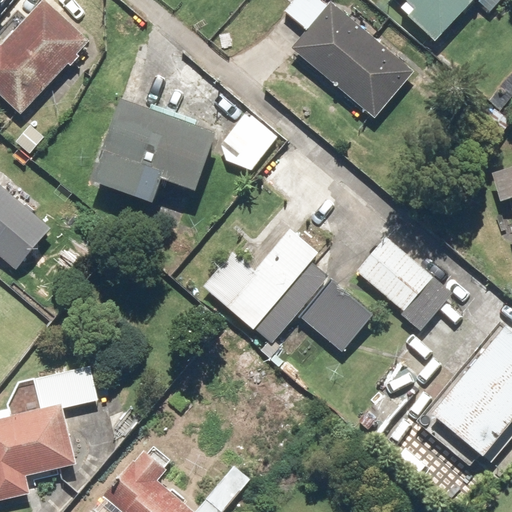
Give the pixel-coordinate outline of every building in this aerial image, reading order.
[(55,0),(49,0),(45,5),(39,0),(26,0),(0,26),(0,89),(24,113),(96,40),(55,0)] [(297,45),(378,116),(417,73),(334,0),(296,0),(286,12),(309,32),(297,45)] [(409,0),(404,5),(438,41),(482,0),(493,10),(502,0),(409,0)] [(172,178),(201,191),(225,135),(133,96),(98,176),(162,203),(172,178)] [(281,139),(250,112),(227,139),(258,165),(281,139)] [(511,166),(498,170),(506,200),(511,198),(511,166)] [(59,226),(0,176),(0,251),(22,270),(59,226)] [(249,236),(209,286),(279,342),(301,315),(347,352),(380,311),(316,259),(336,235),(312,215),(298,232),(277,214),(255,241),(254,240),(249,236)] [(434,306),(449,289),(391,237),(362,269),(407,309),(404,314),(422,330),(439,311),(434,306)] [(511,429),(511,322),(439,411),(492,454),(511,429)] [(393,415),(423,380),(403,363),(373,397),(393,415)] [(37,378),(43,409),(0,417),(0,499),(34,493),(30,474),(82,464),(70,404),(101,398),(94,367),(37,378)] [(177,463),(155,443),(98,507),(102,511),(229,511),(250,489),(233,474),(199,511),(163,479),(177,463)]
